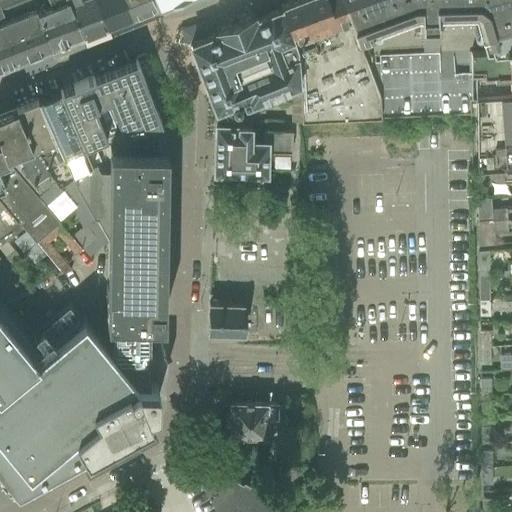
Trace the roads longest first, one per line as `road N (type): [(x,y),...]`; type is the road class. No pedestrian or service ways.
road 1 (residential): [(160,28),(191,119),(178,408),(156,444),(30,511)]
road 2 (unknown): [(327,225),(326,173),(336,158),(425,159),(430,222)]
road 3 (unknown): [(327,225),(335,295),(433,294)]
road 4 (unknown): [(334,464),(320,369),(382,358)]
